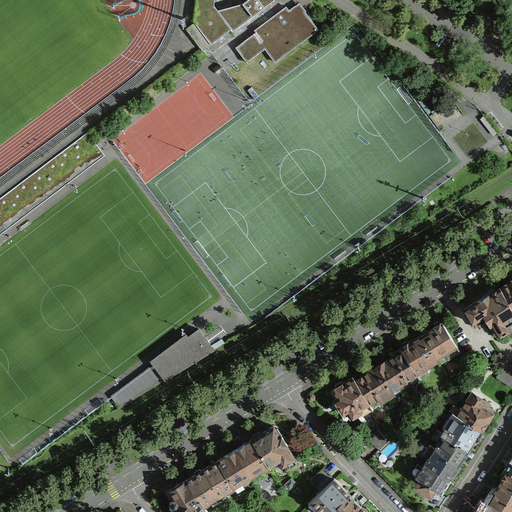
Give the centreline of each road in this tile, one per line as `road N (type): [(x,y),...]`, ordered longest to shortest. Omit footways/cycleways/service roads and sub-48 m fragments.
road 1 (tertiary): [(511,243),(278,385)]
road 2 (tertiary): [(278,385),(123,482)]
road 3 (residential): [(278,385),(400,511)]
